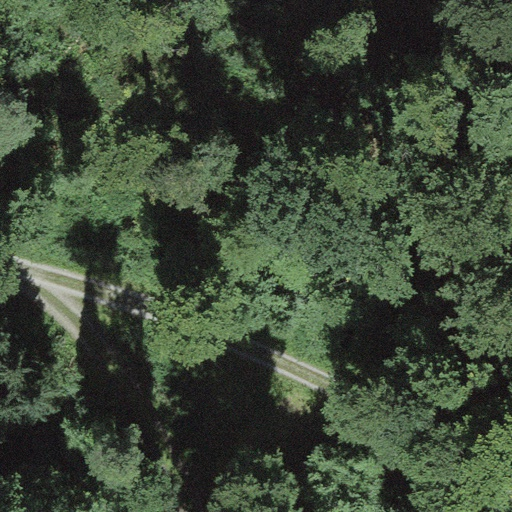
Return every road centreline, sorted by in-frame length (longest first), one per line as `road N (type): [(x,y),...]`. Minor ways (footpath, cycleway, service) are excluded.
road 1 (track): [(0,267),(291,366),(511,475)]
road 2 (track): [(177,511),(74,287)]
road 3 (track): [(202,511),(223,467),(293,421),(399,414)]
